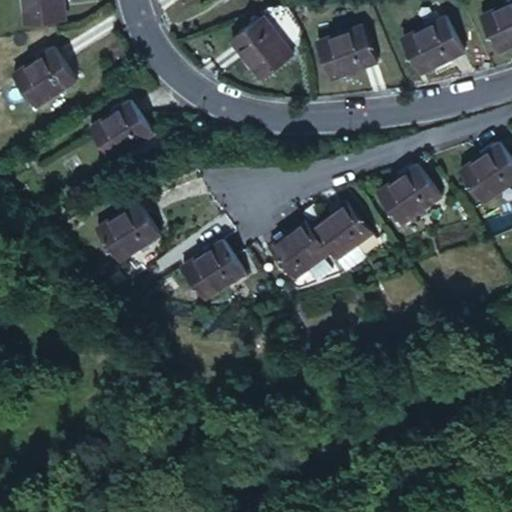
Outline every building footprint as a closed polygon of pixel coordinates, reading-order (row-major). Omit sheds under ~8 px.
[(46,38),(34,0),(3,0),(0,1),(0,22),(9,49),(46,38)] [(243,0),(193,0),(210,23),(243,0)] [(511,55),(511,11),(479,32),(498,65),(511,55)] [(461,67),(446,36),(409,57),(425,87),(461,67)] [(285,79),(261,42),(234,61),(259,97),(285,79)] [(355,110),(391,85),(372,57),(335,82),(355,110)] [(23,106),(45,135),(83,107),(62,79),(23,106)] [(167,151),(146,124),(106,153),(128,182),(167,151)] [(511,161),(499,171),(511,187),(511,161)] [(481,203),(459,173),(422,199),(444,231),(481,203)] [(179,246),(155,214),(117,242),(142,274),(179,246)] [(411,245),(390,215),(355,242),(377,271),(411,245)] [(366,268),(344,236),(306,265),(328,297),(366,268)] [(280,287),(258,255),(219,283),(242,315),(280,287)]
